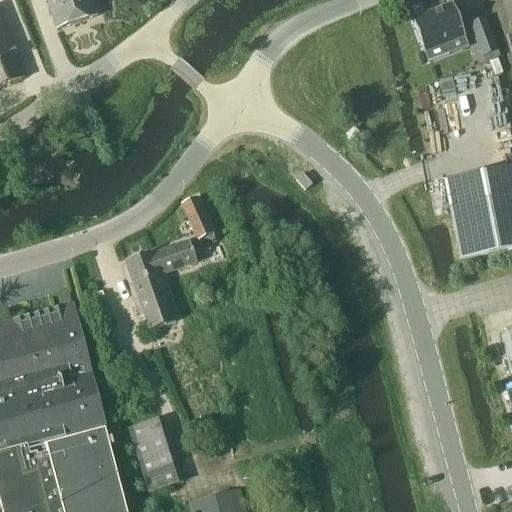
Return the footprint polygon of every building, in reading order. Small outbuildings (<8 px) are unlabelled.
[(45,0),(56,31),(97,18),(90,0),(45,0)] [(510,32),(511,31),(511,1),(503,4),(510,32)] [(412,20),(411,20),(424,55),(425,54),(424,54),(464,39),(464,40),(465,39),(452,5),(451,5),(412,20)] [(0,89),(25,80),(0,18),(0,89)] [(483,58),(496,53),(484,21),(471,26),(483,58)] [(353,130),(345,137),(351,143),(359,135),(353,130)] [(511,169),(444,183),(459,262),(511,251),(511,169)] [(302,176),(295,182),(305,193),(312,187),(302,176)] [(183,211),(178,213),(182,222),(187,219),(197,241),(189,245),(191,249),(214,239),(196,201),(182,207),(183,211)] [(158,275),(159,278),(196,264),(191,249),(189,245),(188,244),(151,257),(151,255),(124,264),(131,284),(158,275)] [(175,324),(159,278),(158,275),(131,284),(149,333),(175,324)] [(105,307),(101,294),(93,297),(97,310),(105,307)] [(0,508),(1,511),(125,511),(72,308),(0,326),(0,508)] [(149,494),(181,484),(162,422),(129,432),(149,494)] [(190,511),(244,511),(239,493),(189,507),(190,511)]
